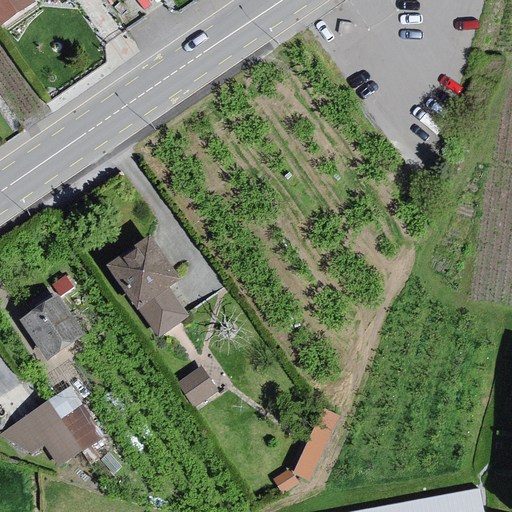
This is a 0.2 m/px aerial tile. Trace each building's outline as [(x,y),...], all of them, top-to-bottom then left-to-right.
[(26,0),(0,0),(0,31),(31,7),(26,0)] [(147,243),(106,271),(154,343),(189,320),(170,292),(176,287),(147,243)] [(55,302),(18,327),(43,366),(80,344),(55,302)] [(202,371),(178,387),(194,411),(216,395),(202,371)] [(68,392),(2,437),(29,458),(45,454),(54,470),(97,445),(68,392)] [(325,403),(292,471),(284,467),(278,479),(301,491),(341,411),(325,403)] [(480,511),(486,511),(481,483),(318,511),(480,511)]
